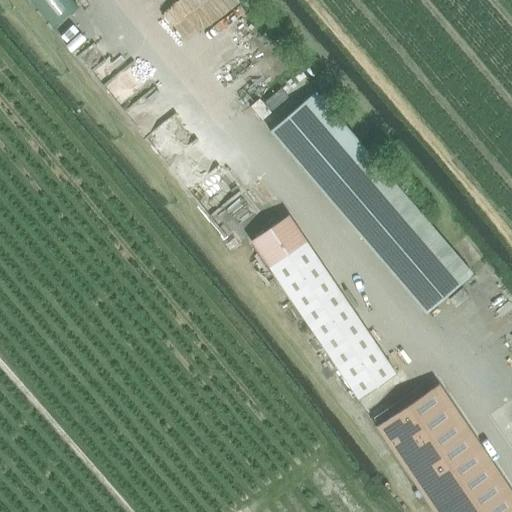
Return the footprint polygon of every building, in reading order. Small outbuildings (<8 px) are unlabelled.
[(48,0),(56,13),(66,6),(62,0),(48,0)] [(268,93),(277,101),(292,83),(282,75),(268,93)] [(276,117),(425,305),(474,267),(325,79),(276,117)] [(251,241),(269,267),(359,399),(396,374),(306,242),(289,216),(251,241)] [(495,281),(504,275),(491,255),(482,261),(495,281)] [(473,319),(486,338),(496,332),(482,312),(473,319)] [(511,511),(511,493),(438,384),(377,426),(434,511),(511,511)]
